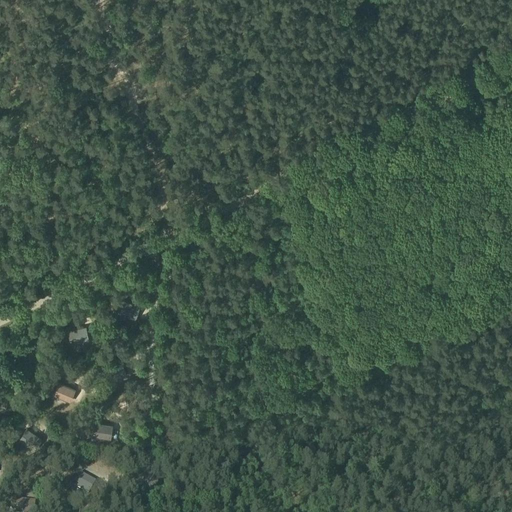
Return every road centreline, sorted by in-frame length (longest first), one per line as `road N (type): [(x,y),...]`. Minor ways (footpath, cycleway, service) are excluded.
road 1 (track): [(167,235),(511,62)]
road 2 (track): [(108,0),(167,235)]
road 3 (track): [(383,511),(511,360)]
